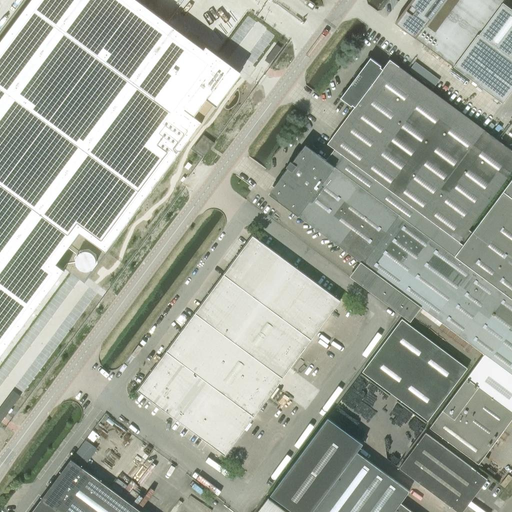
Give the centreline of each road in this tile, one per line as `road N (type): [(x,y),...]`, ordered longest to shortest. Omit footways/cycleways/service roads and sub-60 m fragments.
road 1 (unclassified): [(348,0),(0,466)]
road 2 (unknown): [(247,215),(375,310),(253,485),(231,482),(103,396)]
road 3 (unknown): [(188,174),(8,416)]
road 4 (unknown): [(103,396),(247,215)]
road 5 (unknown): [(247,215),(87,96)]
road 6 (unknown): [(378,26),(489,112),(511,113)]
road 7 (unknown): [(103,396),(11,511)]
road 8 (unknown): [(87,96),(119,60),(194,115)]
road 9 (unknown): [(117,0),(217,79)]
